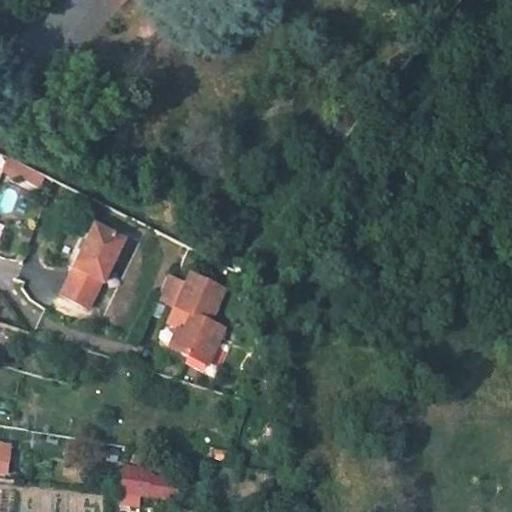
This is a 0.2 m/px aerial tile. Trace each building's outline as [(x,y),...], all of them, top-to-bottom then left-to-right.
[(0,168),(22,179),(26,169),(0,156),(0,168)] [(73,270),(74,271),(60,298),(88,310),(102,284),(103,284),(125,241),(94,228),(73,270)] [(168,352),(209,365),(224,328),(210,323),(226,287),(190,272),(186,282),(168,275),(153,304),(189,319),(182,336),(175,333),(168,352)] [(241,456),(211,449),(209,458),(239,464),(241,456)] [(161,490),(163,479),(122,475),(120,493),(140,495),(141,489),(161,490)]
